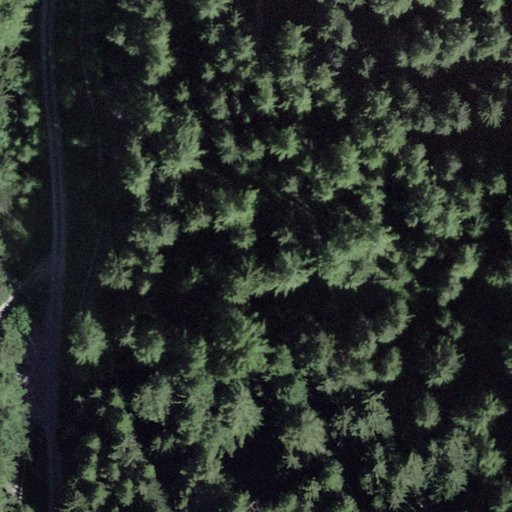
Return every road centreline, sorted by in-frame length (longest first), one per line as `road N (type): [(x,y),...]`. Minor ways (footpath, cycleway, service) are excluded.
road 1 (track): [(53,0),(60,261)]
road 2 (track): [(54,362),(46,511)]
